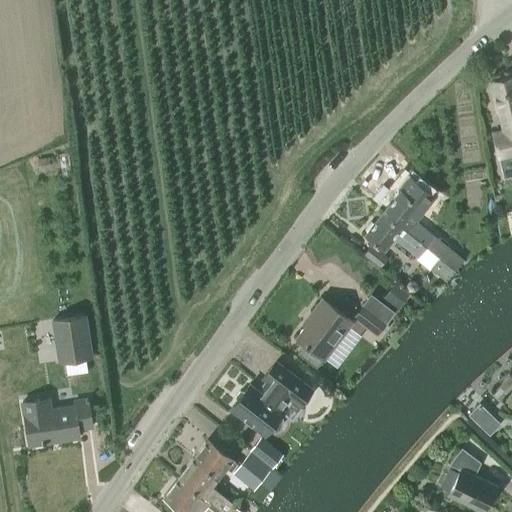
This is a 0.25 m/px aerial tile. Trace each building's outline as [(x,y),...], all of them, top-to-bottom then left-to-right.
[(511,76),(489,82),(496,111),(498,111),(502,130),(492,133),(498,160),(511,156),(511,76)] [(414,237),(420,241),(438,256),(449,266),(453,269),(462,258),(430,233),(427,235),(414,224),(415,223),(407,217),(418,203),(424,208),(435,196),(408,174),(397,187),(399,189),(381,210),(399,225),(414,237)] [(399,225),(381,210),(363,233),(382,248),(391,237),(410,251),(418,242),(419,243),(420,241),(414,237),(399,225)] [(370,245),(363,253),(379,266),(387,257),(370,245)] [(449,266),(438,256),(430,266),(445,279),(453,269),(449,266)] [(315,366),(322,358),(351,321),(321,297),(310,311),(313,314),(295,336),(304,343),(297,352),(315,366)] [(376,332),(386,320),(363,303),(353,315),(376,332)] [(93,358),(86,314),(51,319),(58,363),(93,358)] [(280,413),(279,412),(290,398),(298,405),(311,388),(274,360),(262,377),(266,380),(258,390),(248,383),(243,390),(239,390),(234,395),(236,399),(230,407),(263,432),(266,429),(268,429),(270,430),(271,429),(274,429),(275,428),(277,427),(278,426),(279,425),(280,423),(280,422),(281,421),(281,420),(281,418),(281,417),(281,416),(280,414),(280,413)] [(73,400),(74,405),(51,409),(49,397),(21,401),(28,445),(78,437),(77,428),(91,426),(86,398),(73,400)] [(476,406),(469,414),(489,433),(497,425),(476,406)] [(191,458),(216,477),(231,458),(206,438),(191,458)] [(270,466),(272,468),(282,455),(260,438),(250,451),(270,466)] [(480,461),(461,447),(448,463),(459,469),(447,494),(484,511),(496,485),(474,474),(480,461)] [(250,451),(249,450),(232,471),(253,487),(270,466),(250,451)] [(225,511),(232,504),(209,486),(216,477),(191,458),(177,476),(202,496),(223,511),(225,511)] [(189,511),(202,496),(177,476),(162,495),(184,511),(189,511)]
